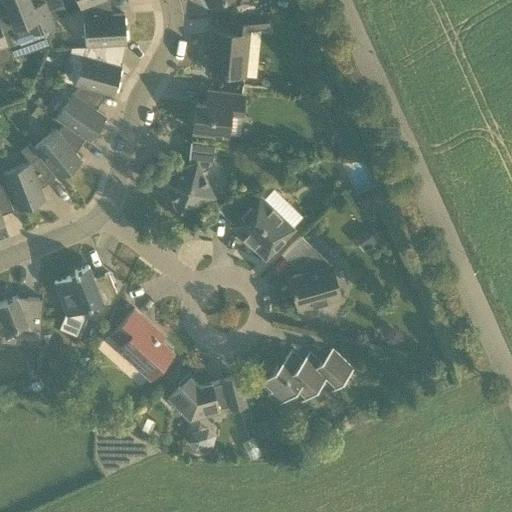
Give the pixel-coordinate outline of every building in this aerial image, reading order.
[(33,5),(31,0),(2,0),(20,44),(34,38),(32,34),(54,25),(45,1),(33,5)] [(61,0),(45,0),(53,18),(66,13),(61,0)] [(107,15),(105,0),(99,0),(83,7),(86,46),(109,45),(124,43),(126,43),(126,39),(128,37),(127,28),(125,27),(124,14),(107,15)] [(244,77),(249,30),(268,28),(266,12),(234,15),(232,33),(212,31),(210,57),(213,57),(212,74),(244,77)] [(0,63),(13,59),(0,25),(0,63)] [(113,94),(114,90),(117,90),(119,81),(117,79),(121,65),(118,65),(124,43),(109,45),(86,46),(74,83),(78,84),(102,91),(113,94)] [(94,137),(99,129),(98,127),(106,116),(91,106),(102,91),(78,84),(56,117),(64,123),(84,136),(89,140),(92,137),(94,137)] [(242,113),(245,95),(207,90),(205,103),(195,102),(192,130),(227,135),(230,112),(242,113)] [(34,93),(31,97),(33,101),(37,103),(41,102),(44,98),(42,93),(38,91),(34,93)] [(84,136),(64,123),(58,131),(56,128),(33,147),(39,154),(52,171),(59,179),(62,176),(64,177),(71,171),(71,169),(82,160),(70,146),(73,145),(78,145),(84,136)] [(161,179),(179,214),(214,196),(202,171),(213,165),(215,157),(216,143),(190,140),(188,159),(191,164),(161,179)] [(52,171),(39,154),(30,161),(2,172),(17,210),(21,209),(23,210),(32,207),(32,204),(45,199),(38,182),(52,171)] [(0,223),(4,222),(1,214),(12,210),(0,177),(0,223)] [(378,183),(354,193),(361,209),(385,199),(378,183)] [(265,257),(290,231),(278,220),(282,216),(254,188),(217,206),(233,222),(230,224),(245,238),(247,236),(252,241),(250,243),(265,257)] [(370,224),(353,236),(363,250),(380,238),(370,224)] [(331,264),(300,235),(282,254),(295,266),(295,265),(299,264),(303,268),(305,272),(289,277),(298,308),(312,304),(320,306),(326,300),(340,296),(332,264),(331,264)] [(93,278),(88,265),(74,270),(75,273),(54,281),(67,315),(94,305),(98,315),(107,312),(116,292),(108,272),(93,278)] [(19,301),(17,296),(0,302),(0,332),(18,325),(17,338),(40,340),(43,299),(27,297),(19,301)] [(150,377),(173,351),(161,340),(164,336),(134,308),(110,334),(121,344),(117,347),(150,377)] [(301,360),(291,351),(294,348),(293,348),(256,388),(258,385),(267,395),(265,397),(266,398),(269,395),(279,405),(297,387),(308,397),(327,377),(337,387),(353,370),(332,350),(319,363),(310,353),(312,350),(311,350),(301,360)] [(246,405),(238,375),(223,379),(224,382),(212,386),(211,382),(199,386),(189,376),(168,398),(189,420),(219,412),(218,408),(230,405),(230,409),(246,405)] [(212,445),(214,429),(192,426),(190,442),(212,445)]
